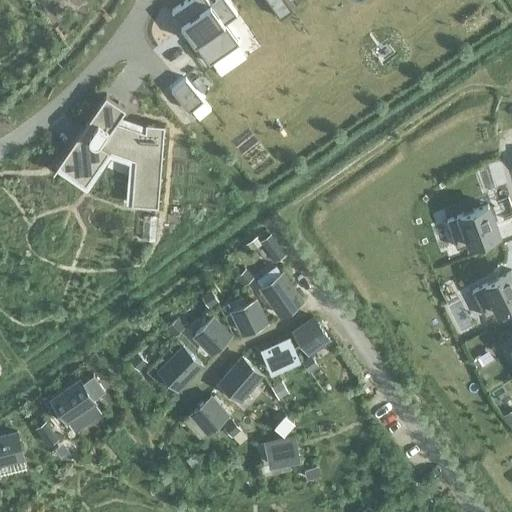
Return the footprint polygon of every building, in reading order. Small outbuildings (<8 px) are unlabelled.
[(209,0),(184,0),(171,9),(209,62),(239,41),(224,21),(236,12),(227,0),(211,0),(210,1),(209,0)] [(286,0),(267,0),(280,17),(293,9),(286,0)] [(186,78),(172,90),(190,111),(204,99),(186,78)] [(58,165),(59,164),(86,183),(109,150),(135,159),(132,204),(158,206),(165,124),(146,123),(145,131),(117,120),(126,107),(106,93),(57,164),(58,165)] [(457,247),(498,232),(488,204),(474,209),(473,208),(462,212),(463,213),(447,219),(457,247)] [(268,230),(260,236),(271,252),(279,246),(268,230)] [(257,236),(248,242),(252,249),(261,243),(257,236)] [(243,265),(235,272),(242,279),(249,272),(243,265)] [(486,316),(511,303),(511,270),(498,277),(498,276),(487,281),(487,282),(472,290),(486,316)] [(302,300),(282,271),(261,286),(281,314),(302,300)] [(220,291),(211,296),(216,304),(224,300),(220,291)] [(256,299),(233,310),(243,332),(267,321),(256,299)] [(230,334),(213,316),(195,334),(212,352),(230,334)] [(314,316),(294,330),(308,351),(329,337),(314,316)] [(188,326),(182,319),(174,326),(181,333),(188,326)] [(298,358),(290,338),(263,351),(271,370),(298,358)] [(202,363),(183,345),(159,370),(178,388),(202,363)] [(130,358),(138,367),(146,359),(138,351),(130,358)] [(262,373),(243,356),(220,382),(240,399),(262,373)] [(326,364),(320,356),(312,361),(318,369),(326,364)] [(80,379),(52,399),(67,420),(95,400),(93,397),(103,390),(93,375),(82,382),(80,379)] [(279,378),(270,382),(274,391),(283,387),(279,378)] [(227,414),(211,395),(191,412),(208,431),(227,414)] [(46,420),(37,427),(49,443),(58,437),(46,420)] [(232,420),(225,426),(231,434),(239,427),(232,420)] [(0,435),(0,462),(24,456),(17,431),(0,435)] [(295,437),(265,442),(270,463),(299,457),(295,437)] [(306,468),(308,477),(319,475),(317,466),(306,468)]
